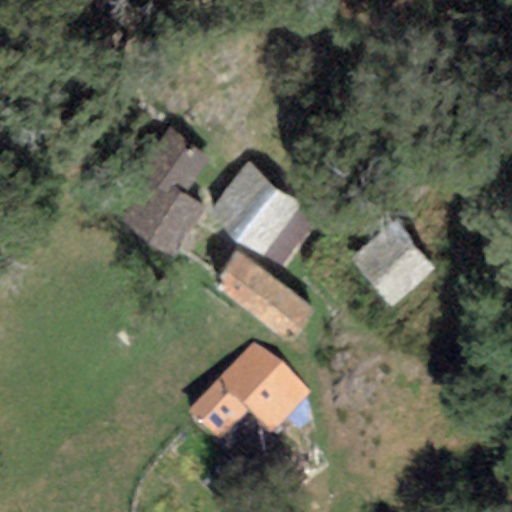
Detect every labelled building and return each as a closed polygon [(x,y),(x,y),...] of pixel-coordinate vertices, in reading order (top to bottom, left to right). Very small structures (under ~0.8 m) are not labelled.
[(162,120),(108,189),(169,236),(205,190),(187,176),(204,153),(162,120)] [(323,214),(247,155),(212,200),(288,259),(323,214)] [(395,209),(348,241),(388,299),(435,267),(395,209)] [(234,235),(210,263),(289,330),(313,302),(234,235)] [(311,395),(254,338),(182,409),(215,443),(247,410),(271,434),(311,395)]
